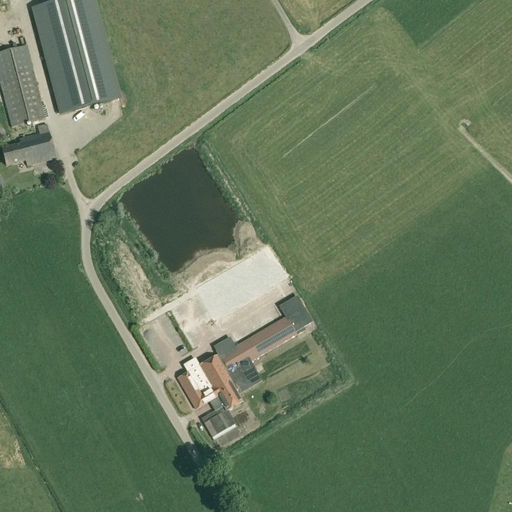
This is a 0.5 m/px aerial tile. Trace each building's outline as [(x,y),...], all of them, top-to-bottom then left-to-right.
[(69,0),(33,9),(61,116),(120,101),(93,0),(69,0)] [(0,54),(0,80),(13,129),(46,120),(26,47),(0,54)] [(56,160),(50,133),(49,133),(47,125),(38,127),(40,135),(20,140),(21,145),(2,150),(6,167),(25,162),(27,167),(56,160)] [(227,413),(242,403),(238,396),(262,383),(251,363),(297,336),(295,334),(313,324),(297,297),(279,308),(286,319),(236,348),(230,338),(213,348),(216,353),(218,357),(178,380),(196,411),(218,398),(227,413)] [(209,424),(215,438),(235,430),(229,416),(209,424)]
